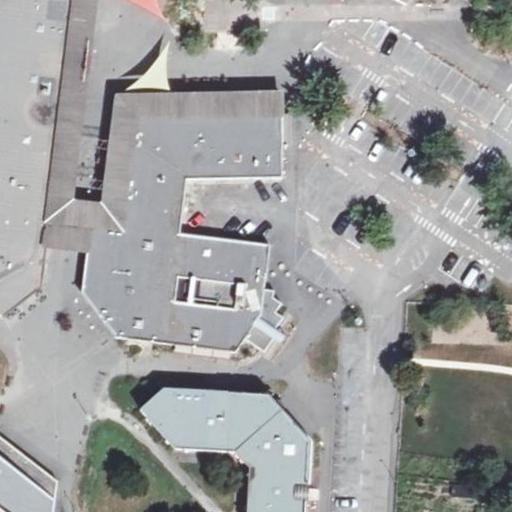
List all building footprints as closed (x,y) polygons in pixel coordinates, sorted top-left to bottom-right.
[(0,0),(0,319),(39,292),(45,247),(76,0),(0,0)] [(133,119),(280,120),(283,119),(286,120),(286,96),(114,99),(108,140),(83,137),(87,96),(99,0),(76,0),(45,247),(84,252),(88,227),(118,230),(133,119)] [(280,184),(280,120),(133,119),(118,230),(88,227),(84,252),(78,297),(113,342),(234,357),(243,344),(259,320),(262,295),(267,251),(177,238),(185,183),(280,184)] [(259,320),(243,344),(262,358),(272,344),(268,341),(274,333),(281,323),(274,318),(280,309),(270,303),(272,296),(262,295),(259,320)] [(268,341),(272,344),(278,348),(284,340),(274,333),(268,341)] [(456,389),(478,391),(480,376),(458,373),(456,389)] [(511,461),(511,376),(488,377),(487,461),(511,461)] [(140,415),(173,455),(233,458),(248,474),(245,511),(306,511),(310,447),(267,400),(164,394),(140,415)] [(451,411),(452,438),(479,436),(478,410),(451,411)] [(0,511),(52,511),(54,500),(0,457),(0,511)]
